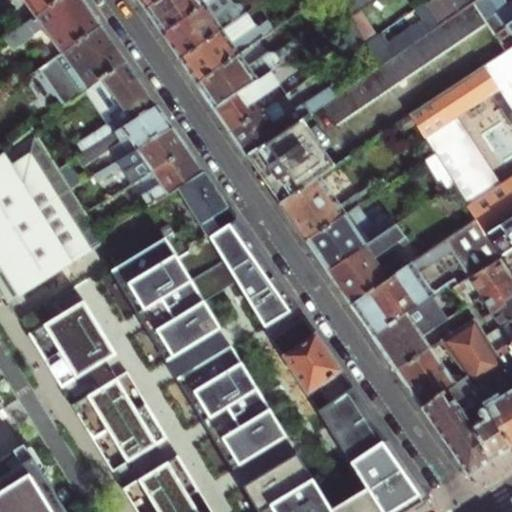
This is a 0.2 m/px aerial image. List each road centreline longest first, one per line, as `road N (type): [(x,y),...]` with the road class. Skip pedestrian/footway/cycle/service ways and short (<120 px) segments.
road 1 (residential): [(464,511),(113,0)]
road 2 (residential): [(0,352),(97,511)]
